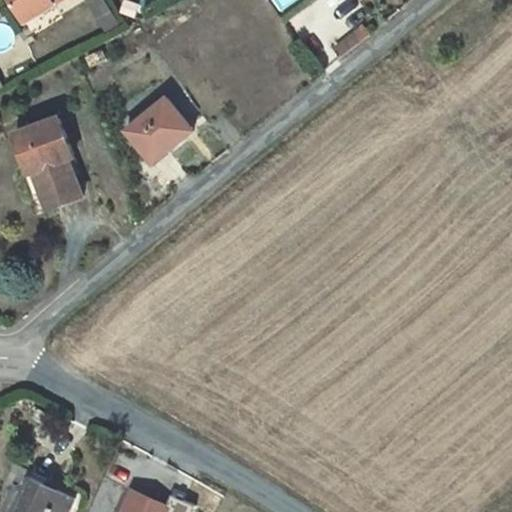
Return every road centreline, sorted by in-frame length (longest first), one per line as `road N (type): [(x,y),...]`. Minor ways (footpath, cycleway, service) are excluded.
road 1 (unclassified): [(437,0),(14,356)]
road 2 (unclassified): [(14,356),(231,472),(289,511)]
